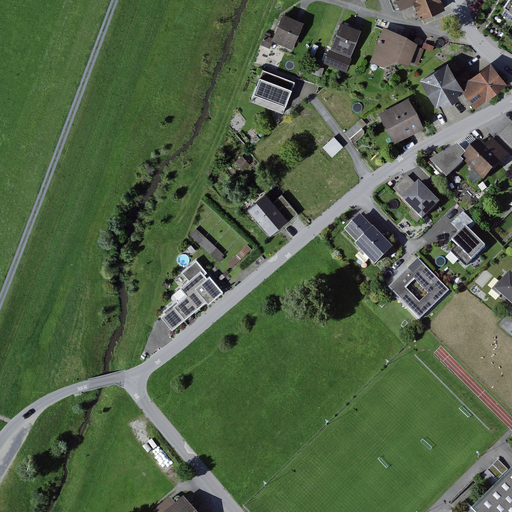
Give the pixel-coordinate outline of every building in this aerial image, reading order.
[(401,0),(405,8),(418,2),(426,20),(451,8),(447,0),(401,0)] [(511,0),(508,0),(502,9),(511,15),(511,0)] [(308,23),(288,14),(276,39),(296,49),(308,23)] [(368,33),(347,23),(330,60),(351,70),(368,33)] [(413,64),(422,42),(387,27),(374,60),(388,65),(401,60),(413,64)] [(458,101),(455,96),(462,92),(463,91),(460,87),(446,65),(419,83),(436,109),(442,105),(445,110),(458,101)] [(463,91),(462,92),(476,110),(507,86),(490,65),(460,87),(463,91)] [(298,81),(266,69),(254,100),(286,112),(298,81)] [(429,124),(413,99),(386,116),(402,142),(429,124)] [(345,131),(353,141),(366,132),(358,121),(345,131)] [(499,135),(511,147),(511,122),(499,135)] [(335,135),(323,145),(331,156),(344,146),(335,135)] [(485,144),(480,138),(465,152),(460,156),(464,160),(483,179),(509,153),(492,138),(485,144)] [(465,152),(458,143),(429,159),(447,176),(464,160),(460,156),(465,152)] [(394,187),(424,217),(440,201),(418,180),(415,183),(406,175),(394,187)] [(277,200),(270,193),(252,209),(274,234),(280,229),(281,231),(302,213),(285,194),(277,200)] [(451,224),(459,231),(464,225),(470,231),(476,224),(463,212),(451,224)] [(396,248),(364,215),(346,232),(379,265),(396,248)] [(456,259),(465,268),(486,247),(470,231),(464,225),(459,231),(450,240),(463,252),(456,259)] [(228,253),(199,227),(190,235),(217,263),(228,253)] [(256,251),(249,244),(228,264),(234,271),(256,251)] [(452,291),(419,259),(393,287),(424,318),(452,291)] [(156,317),(173,332),(220,293),(195,261),(173,278),(183,291),(156,317)] [(495,288),(511,302),(511,272),(510,271),(495,288)] [(487,470),(499,481),(510,469),(499,458),(487,470)] [(511,511),(511,468),(472,508),(467,511),(511,511)] [(197,511),(181,492),(156,511),(197,511)]
